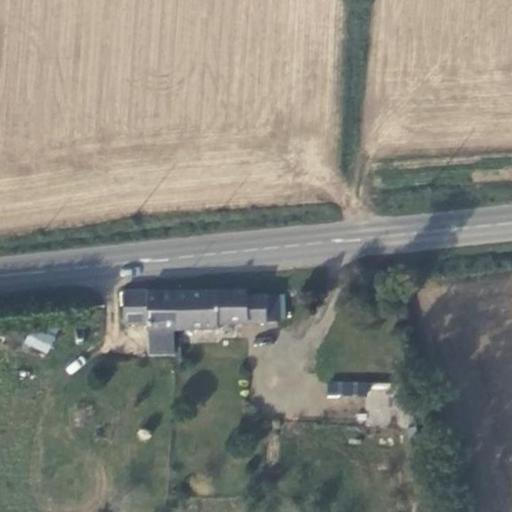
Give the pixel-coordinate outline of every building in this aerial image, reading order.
[(250,290),(182,292),(180,332),(219,331),(219,325),(281,325),(280,294),(252,294),(250,290)] [(148,293),(148,324),(148,333),(180,332),(182,292),(148,293)] [(148,293),(129,295),(129,324),(148,324),(148,293)] [(28,329),(24,346),(50,352),(54,336),(28,329)] [(329,381),(328,394),(367,395),(366,426),(389,426),(390,382),(329,381)]
